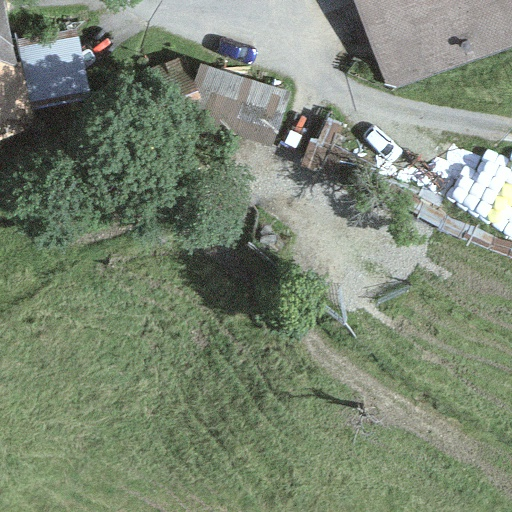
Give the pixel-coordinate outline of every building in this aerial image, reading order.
[(511,0),(385,0),(412,82),(511,49),(511,0)] [(0,117),(23,112),(0,8),(0,117)] [(31,115),(91,107),(82,39),(22,47),(31,115)] [(182,63),(126,87),(143,129),(200,106),(182,63)] [(211,76),(199,109),(279,137),(291,104),(211,76)] [(511,242),(511,161),(492,152),(460,217),(511,242)]
